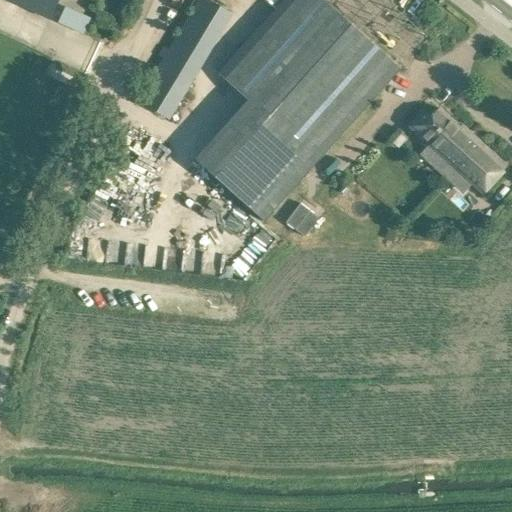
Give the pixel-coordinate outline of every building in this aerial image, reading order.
[(6,0),(49,19),(57,0),(6,0)] [(218,30),(228,13),(206,0),(199,0),(191,14),(218,30)] [(423,14),(406,0),(299,0),(320,14),(237,110),(287,160),(423,14)] [(66,4),(58,21),(83,34),(91,17),(66,4)] [(461,125),(459,127),(438,108),(430,117),(423,110),(408,127),(445,160),(438,168),(449,179),(457,171),(482,194),(507,166),(461,125)] [(466,230),(458,239),(466,246),(474,237),(466,230)]
